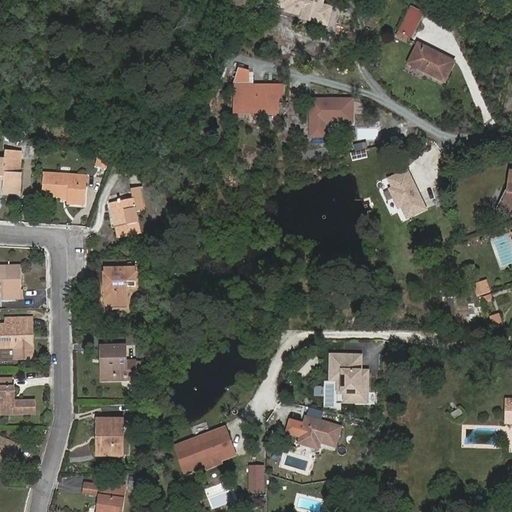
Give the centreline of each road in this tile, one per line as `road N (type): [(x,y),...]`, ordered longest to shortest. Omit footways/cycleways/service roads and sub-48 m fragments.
road 1 (residential): [(38,511),(63,423),(61,237),(0,232)]
road 2 (unknown): [(511,338),(299,332),(272,380)]
road 3 (unknown): [(399,112),(351,0)]
